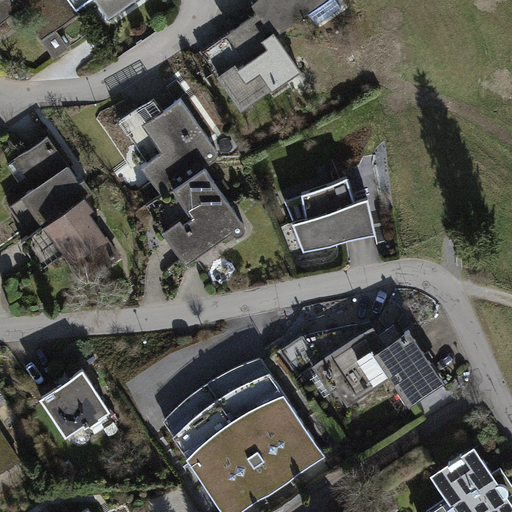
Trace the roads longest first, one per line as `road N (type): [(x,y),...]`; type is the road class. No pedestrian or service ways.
road 1 (residential): [(0,329),(173,316),(397,271),(424,274),(445,283),(511,422)]
road 2 (residential): [(0,91),(25,98),(96,90),(175,37),(199,0)]
road 3 (unknown): [(493,383),(302,511)]
